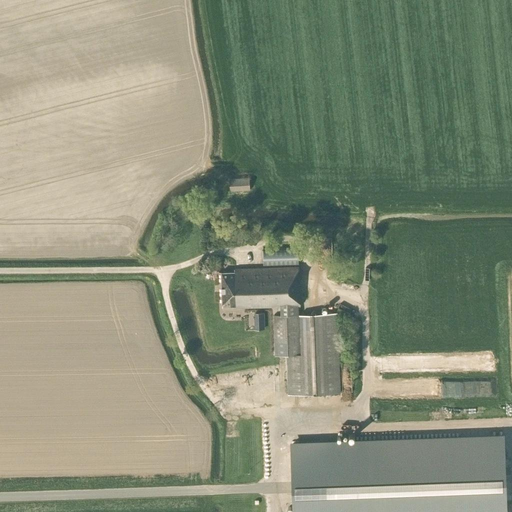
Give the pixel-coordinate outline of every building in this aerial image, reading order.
[(229,179),(230,190),(250,189),(249,177),(229,179)] [(203,228),(203,246),(254,241),(254,229),(203,228)] [(263,247),(263,265),(299,264),(298,246),(263,247)] [(236,306),(236,307),(280,305),(280,315),(273,315),(275,355),(288,354),(289,393),(340,391),(337,313),(297,314),(297,305),(300,305),(298,266),(235,269),(235,271),(220,272),(222,306),(236,306)] [(265,329),(264,312),(254,312),(254,329),(265,329)] [(291,444),(293,511),(505,511),(503,436),(291,444)]
